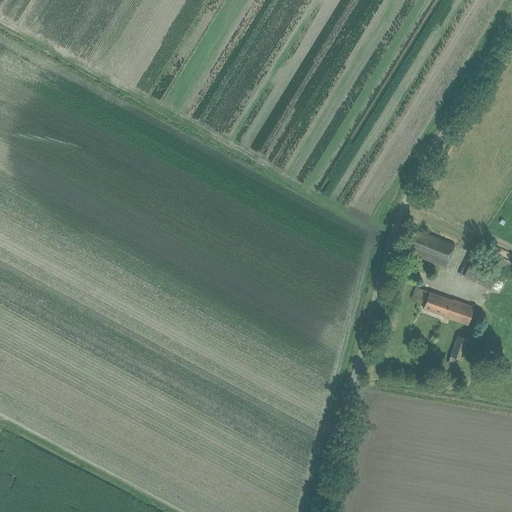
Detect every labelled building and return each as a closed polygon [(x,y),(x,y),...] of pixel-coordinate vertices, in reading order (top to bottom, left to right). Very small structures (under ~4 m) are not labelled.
[(446,267),(455,245),(412,228),(403,250),(446,267)] [(501,268),(474,254),(463,276),(490,290),(501,268)] [(421,289),(417,301),(425,303),(423,308),(468,325),(475,305),(472,304),(472,306),(453,299),(452,300),(421,289)] [(410,339),(414,328),(409,327),(406,338),(410,339)] [(459,367),(469,339),(458,335),(448,363),(459,367)]
